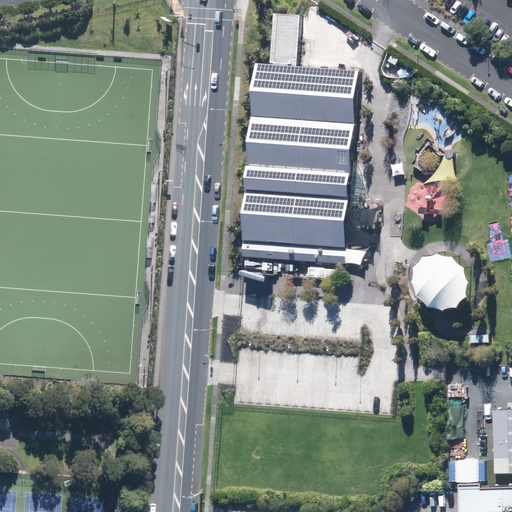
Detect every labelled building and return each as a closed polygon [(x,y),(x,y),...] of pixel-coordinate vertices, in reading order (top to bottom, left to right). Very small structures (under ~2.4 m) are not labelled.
[(275,66),(264,65),(260,120),(348,128),(360,129),(364,74),(275,66)] [(348,128),(260,120),(256,164),(345,172),(348,128)] [(345,172),(256,164),(254,189),(342,197),(345,172)] [(342,197),(254,189),(246,272),(336,280),(342,197)] [(433,298),(439,305),(443,305),(447,306),(453,308),(458,306),(465,305),(468,305),(468,303),(471,300),(475,296),(478,294),(477,288),(477,286),(479,280),(476,273),(475,266),(468,261),(463,255),(457,254),(454,254),(448,251),(442,254),(434,255),(431,260),(424,265),(425,272),(422,280),(425,285),(427,294),(433,298)] [(511,409),(492,410),(494,474),(511,473),(511,409)] [(511,511),(511,484),(458,485),(458,511),(511,511)]
